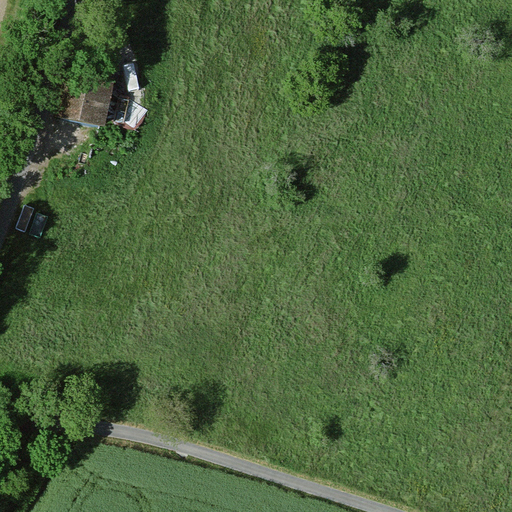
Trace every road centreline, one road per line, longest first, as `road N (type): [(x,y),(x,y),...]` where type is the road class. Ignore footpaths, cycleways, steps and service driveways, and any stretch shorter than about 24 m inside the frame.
road 1 (unclassified): [(0,426),(115,429),(385,511)]
road 2 (unclassified): [(75,0),(54,85),(0,229)]
